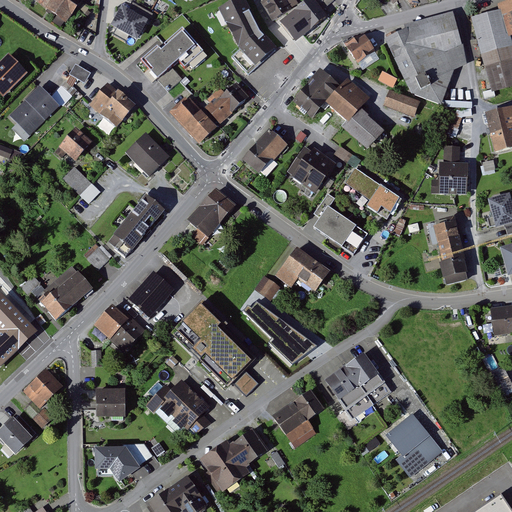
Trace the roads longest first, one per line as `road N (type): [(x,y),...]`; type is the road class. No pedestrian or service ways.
road 1 (residential): [(110,511),(373,328),(394,297)]
road 2 (residential): [(459,2),(478,106),(471,240),(484,298)]
road 3 (residential): [(212,177),(124,82),(0,1)]
road 4 (residential): [(61,342),(212,177)]
road 5 (residential): [(394,297),(344,273),(212,177)]
road 6 (residential): [(212,177),(335,26)]
road 7 (residential): [(76,511),(72,355),(61,342)]
road 8 (residential): [(335,26),(359,29),(459,2)]
